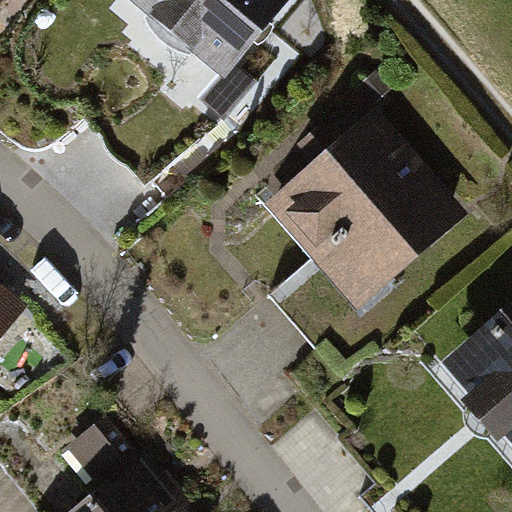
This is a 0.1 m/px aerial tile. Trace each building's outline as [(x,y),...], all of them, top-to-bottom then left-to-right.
[(282,0),(118,0),(221,79),(282,0)] [(452,215),(365,116),(279,190),(264,203),(350,302),(452,215)] [(511,459),(511,289),(427,376),(511,459)] [(150,511),(167,499),(131,454),(58,511),(150,511)] [(177,511),(167,499),(150,511),(177,511)]
